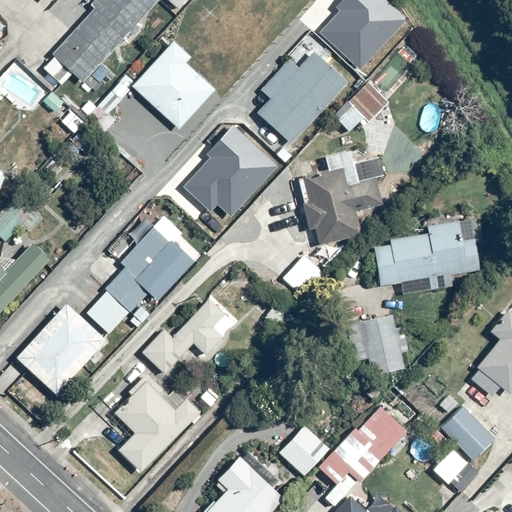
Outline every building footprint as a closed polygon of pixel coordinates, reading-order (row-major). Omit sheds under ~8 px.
[(100,0),(52,55),(83,78),(157,0),(100,0)] [(337,9),(317,32),(358,68),(404,16),(385,0),(339,0),(333,6),(337,9)] [(134,86),(178,127),(215,87),(186,62),(192,55),(174,40),(134,86)] [(255,111),(291,142),(348,81),(314,51),(301,65),(291,57),(257,93),(265,100),(255,111)] [(127,94),(115,83),(82,118),(94,129),(127,94)] [(52,90),(41,102),(53,114),(65,103),(52,90)] [(363,117),(345,98),(329,113),(347,132),(363,117)] [(276,165),(231,124),(204,153),(208,157),(181,186),(209,212),(215,206),(228,217),(276,165)] [(304,176),(321,243),(361,233),(357,211),(383,203),(376,177),(360,182),(351,152),(327,156),(329,168),(304,176)] [(0,207),(0,236),(5,241),(21,224),(29,230),(45,213),(19,188),(0,207)] [(402,281),(404,292),(453,287),(450,275),(480,268),(472,219),(428,224),(429,231),(389,237),(390,242),(374,245),(380,285),(402,281)] [(194,260),(154,227),(122,261),(127,265),(105,288),(129,309),(148,290),(158,298),(194,260)] [(0,310),(50,258),(32,241),(6,267),(0,262),(0,310)] [(318,270),(303,253),(279,275),(295,292),(318,270)] [(141,351),(163,371),(192,342),(205,353),(236,324),(208,296),(174,335),(162,328),(141,351)] [(16,356),(57,392),(109,338),(66,302),(16,356)] [(501,385),(511,391),(511,390),(511,309),(511,308),(492,330),(499,336),(469,378),(495,393),(501,385)] [(392,314),(345,325),(353,361),(367,358),(370,374),(404,367),(392,314)] [(115,449),(141,470),(202,411),(177,388),(166,399),(147,381),(114,412),(134,429),(115,449)] [(330,449),(305,425),(279,450),(303,475),(315,465),(337,483),(349,470),(360,480),(406,430),(378,403),(330,449)] [(492,438),(459,404),(437,426),(471,459),(492,438)] [(475,472),(452,452),(434,472),(456,492),(475,472)] [(202,511),(270,511),(284,498),(240,456),(217,484),(224,489),(202,511)] [(403,511),(395,504),(386,511),(367,511),(350,496),(336,511),(403,511)]
